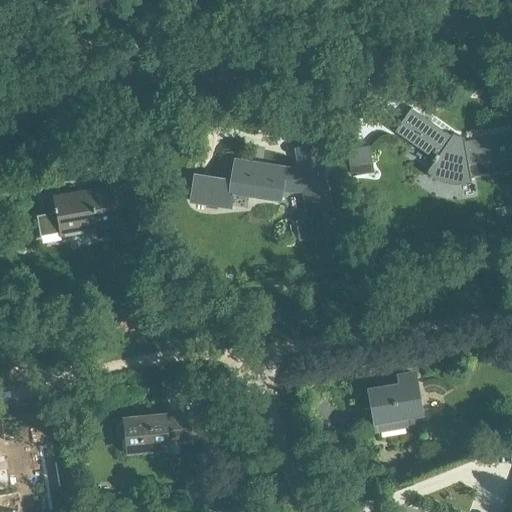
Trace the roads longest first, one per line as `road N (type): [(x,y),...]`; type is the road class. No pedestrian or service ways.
road 1 (residential): [(0,100),(511,12)]
road 2 (residential): [(294,511),(258,369)]
